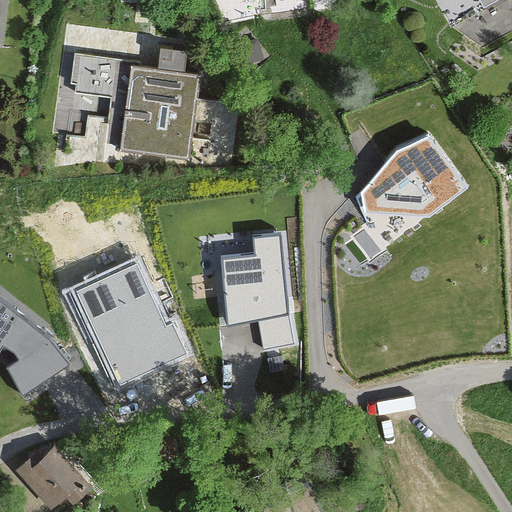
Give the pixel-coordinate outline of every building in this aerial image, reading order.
[(213,0),(223,24),(259,14),(259,8),(265,7),(264,0),(213,0)] [(158,39),(155,62),(74,51),(71,78),(76,79),(75,88),(113,93),(106,144),(187,155),(199,68),(186,66),(189,43),(158,39)] [(399,178),(360,194),(370,222),(386,243),(467,182),(430,131),(398,146),(384,160),(399,178)] [(315,426),(288,430),(290,443),(317,439),(315,426)] [(170,432),(143,434),(144,449),(171,447),(170,432)] [(89,482),(49,439),(33,454),(27,447),(11,463),(48,503),(62,489),(72,499),(89,482)]
